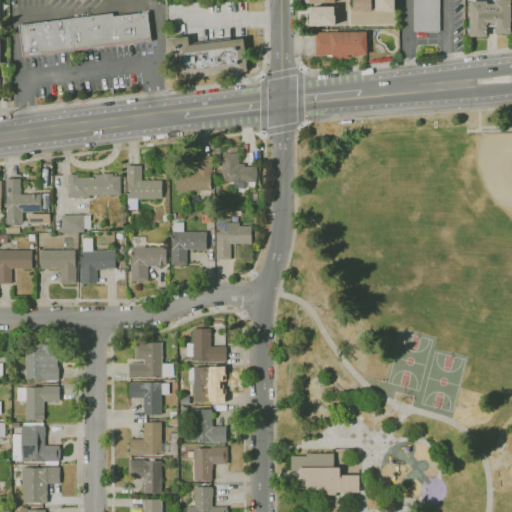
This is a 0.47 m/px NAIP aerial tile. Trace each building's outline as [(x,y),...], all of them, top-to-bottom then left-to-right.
[(352,0),(352,11),(371,12),(371,0),(352,0)] [(394,0),(375,0),(376,11),(395,10),(394,0)] [(439,0),(440,32),(413,32),(413,0),(439,0)] [(487,37),(470,37),(470,2),(487,2),(487,4),(495,4),(495,0),(511,0),(511,34),(495,34),(495,22),(487,22),(487,37)] [(335,26),(335,6),(308,7),(309,26),(335,26)] [(24,56),(20,25),(113,13),(113,16),(148,12),(152,39),(24,56)] [(331,55),(316,55),(316,32),(331,32),(367,32),(367,55),(331,55)] [(174,81),(168,38),(189,36),(190,45),(245,38),(249,71),(174,81)] [(223,182),(223,173),(222,173),(222,169),(223,169),(223,153),(239,153),(239,164),(244,164),(244,166),(256,167),(256,182),(223,182)] [(211,191),(176,190),(176,172),(196,172),(196,156),(212,156),(212,174),(211,174),(211,191)] [(129,210),(128,199),(127,199),(127,183),(127,166),(141,166),(142,181),(162,180),(162,199),(137,199),(138,210),(129,210)] [(69,198),(68,175),(78,174),(78,178),(93,177),(93,175),(102,175),(102,173),(113,173),(113,176),(120,176),(121,195),(89,196),(89,198),(69,198)] [(23,225),(7,224),(8,196),(6,196),(6,179),(20,179),(20,194),(42,194),(42,212),(23,212),(23,225)] [(62,233),(62,215),(84,214),(84,215),(91,215),(91,228),(84,229),(84,232),(62,233)] [(216,260),(216,218),(231,218),(231,223),(240,223),(240,226),(252,226),(252,244),(230,244),(230,260),(216,260)] [(184,265),(175,265),(171,264),(171,248),(172,248),(172,231),(174,231),(174,222),(184,222),(184,232),(207,232),(207,251),(198,251),(198,250),(187,250),(187,265),(184,265)] [(148,281),(130,281),(130,264),(132,264),(132,247),(133,247),(133,237),(145,237),(145,247),(167,247),(167,265),(156,265),(156,267),(148,267),(148,281)] [(0,284),(0,250),(32,251),(33,269),(12,269),(12,284),(0,284)] [(73,284),(62,284),(62,283),(60,283),(60,269),(41,269),(41,250),(76,250),(76,267),(76,283),(73,283),(73,284)] [(97,284),(80,284),(80,268),(81,268),(81,251),(116,251),(116,268),(106,269),(106,270),(97,270),(97,284)] [(227,361),(193,361),(193,357),(187,357),(187,343),(193,343),(193,329),(211,329),(211,347),(227,347),(227,361)] [(145,378),(129,378),(130,363),(144,363),(144,360),(136,360),(136,341),(146,342),(149,342),(149,338),(156,338),(156,342),(162,342),(162,364),(174,364),(174,377),(162,377),(145,377),(145,378)] [(60,379),(26,380),(26,344),(45,344),(45,356),(57,356),(57,365),(60,365),(60,379)] [(227,402),(210,402),(210,401),(194,401),(194,381),(189,381),(189,368),(194,368),(194,367),(209,367),(209,366),(227,366),(227,381),(224,381),(224,388),(227,388),(227,402)] [(162,415),(144,415),(144,397),(130,397),(130,382),(144,382),(162,382),(162,383),(169,383),(169,395),(162,395),(162,415)] [(27,420),(26,401),(17,401),(17,388),(26,388),(26,387),(43,387),(43,386),(59,386),(59,401),(44,401),(44,420),(27,420)] [(227,442),(182,442),(182,428),(194,428),(194,409),(213,409),(213,426),(225,426),(225,424),(226,424),(227,442)] [(145,455),(130,455),(130,439),(143,439),(143,434),(144,434),(144,422),(146,422),(146,419),(158,419),(158,422),(162,422),(162,443),(169,443),(168,453),(162,453),(162,454),(145,454),(145,455)] [(58,464),(45,464),(45,460),(27,460),(27,462),(22,462),(22,461),(13,461),(13,435),(22,435),(22,426),(45,426),(45,427),(45,436),(45,445),(61,445),(61,458),(60,458),(60,461),(58,461),(58,464)] [(169,442),(169,434),(177,433),(178,441),(169,442)] [(213,481),(195,481),(194,448),(211,448),(211,447),(227,447),(227,464),(213,464),(213,469),(212,469),(213,481)] [(359,492),(360,486),(359,475),(340,476),(340,468),(333,468),(333,454),(306,454),(306,457),(291,457),(292,470),(300,470),(300,478),(306,478),(307,489),(319,490),(320,495),(338,495),(338,492),(359,492)] [(162,493),(143,493),(143,491),(144,491),(144,476),(128,477),(128,460),(146,459),(146,461),(162,461),(162,493)] [(48,503),(23,503),(24,484),(22,484),(22,467),(43,468),(43,467),(60,467),(60,484),(47,484),(47,495),(48,495),(48,503)] [(186,511),(186,506),(194,506),(194,487),(212,487),(212,488),(213,488),(213,497),(212,497),(212,507),(228,507),(228,511),(186,511)] [(144,511),(144,508),(143,508),(143,499),(162,499),(162,511),(144,511)]
